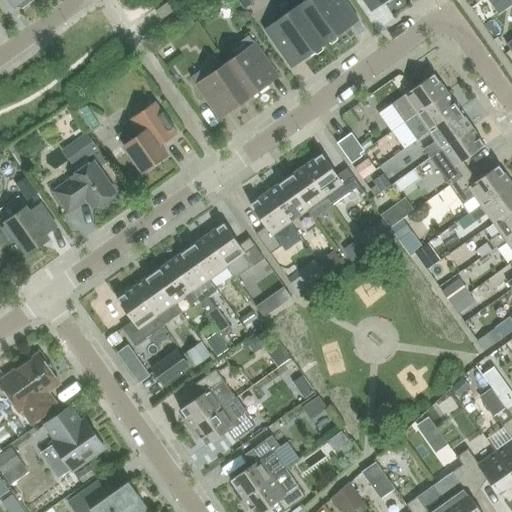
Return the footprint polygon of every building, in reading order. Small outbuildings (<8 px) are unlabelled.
[(343,0),(306,0),(297,6),(324,44),(347,28),(358,20),(346,3),(343,0)] [(386,0),(362,0),(371,11),(386,0)] [(154,12),(160,19),(160,20),(172,11),(166,3),(154,12)] [(297,6),(264,30),(278,51),(290,68),(301,61),(324,44),(297,6)] [(236,56),(224,64),(248,98),(269,83),(278,77),(267,62),(248,36),(230,49),(236,56)] [(208,65),(190,78),(208,103),(219,119),(227,113),(248,98),(224,64),(213,72),(208,65)] [(404,123),(446,93),(433,74),(391,105),(404,123)] [(416,140),(428,132),(459,110),(446,93),(404,123),(416,140)] [(159,145),(169,139),(177,133),(155,102),(128,120),(131,125),(116,136),(142,173),(167,156),(159,145)] [(429,158),(471,128),(459,110),(428,132),(434,141),(423,149),(429,158)] [(449,186),(469,171),(462,161),(484,146),(471,128),(429,158),(449,186)] [(361,157),(359,154),(363,151),(350,133),(336,143),(351,164),(361,157)] [(54,136),(38,143),(45,159),(61,151),(54,136)] [(357,183),(346,169),(336,176),(321,154),(303,167),(328,203),(357,183)] [(72,179),(54,192),(68,212),(86,199),(93,208),(114,193),(92,162),(71,177),(72,179)] [(480,206),(511,184),(498,166),(476,181),(469,171),(449,186),(462,205),(473,197),(480,206)] [(303,167),(285,180),(307,210),(311,216),(328,203),(303,167)] [(289,223),(307,210),(285,180),(267,192),(289,223)] [(492,224),(511,209),(511,185),(511,184),(480,206),(468,214),(474,222),(486,214),(492,224)] [(272,235),(289,223),(267,192),(249,205),(265,227),(255,234),(269,255),(280,247),(272,235)] [(25,207),(4,222),(6,225),(1,229),(10,242),(15,239),(27,255),(42,244),(41,243),(40,244),(37,240),(55,227),(39,204),(29,212),(25,207)] [(493,249),(505,241),(511,236),(511,209),(492,224),(499,233),(488,241),(493,249)] [(223,224),(205,237),(227,267),(235,279),(263,259),(248,238),(238,245),(223,224)] [(209,280),(227,267),(205,237),(187,249),(209,280)] [(304,247),(290,260),(301,271),(315,259),(304,247)] [(187,249),(169,262),(197,300),(207,314),(215,308),(208,298),(217,292),(209,280),(187,249)] [(190,305),(197,300),(169,262),(152,274),(174,305),(184,297),(190,305)] [(445,297),(463,283),(450,265),(432,279),(445,297)] [(152,274),(134,287),(162,326),(180,313),(174,304),(174,305),(152,274)] [(134,346),(162,326),(134,287),(116,299),(131,321),(121,328),(134,346)] [(250,300),(231,312),(238,324),(257,312),(250,300)] [(211,349),(235,336),(230,326),(217,333),(213,326),(202,333),(211,349)] [(0,398),(0,399),(5,399),(8,397),(18,411),(20,410),(31,424),(49,411),(49,410),(48,411),(38,397),(57,383),(42,362),(46,360),(39,350),(26,359),(28,363),(0,382),(0,398)] [(162,385),(188,367),(176,351),(150,369),(162,385)] [(182,419),(190,430),(223,407),(235,398),(215,370),(194,385),(201,395),(179,410),(185,417),(182,419)] [(486,403),(496,416),(507,409),(498,395),(486,403)] [(223,407),(190,430),(197,441),(200,439),(205,447),(227,431),(234,441),(255,426),(247,415),(235,424),(223,407)] [(68,408),(45,424),(57,441),(52,445),(70,471),(103,448),(84,421),(80,425),(68,408)] [(511,417),(501,425),(511,440),(495,452),(511,476),(511,417)] [(285,469),(273,452),(279,447),(271,436),(244,455),(251,465),(229,481),(235,488),(232,490),(240,501),(273,477),(285,469)] [(511,490),(511,476),(495,452),(478,465),(467,450),(456,458),(462,465),(473,481),(483,474),(499,496),(506,491),(508,493),(511,490)] [(479,489),(473,481),(462,465),(451,473),(434,485),(445,500),(453,511),(480,511),(469,496),(479,489)] [(273,477),(240,501),(247,511),(250,510),(251,511),(262,511),(277,502),(284,511),(305,497),(297,486),(285,469),(273,477)] [(386,495),(377,469),(359,476),(368,502),(386,495)] [(67,503),(73,511),(144,511),(148,510),(127,482),(108,496),(98,482),(67,503)] [(453,511),(445,500),(427,511),(426,511),(417,497),(405,505),(410,511),(453,511)]
